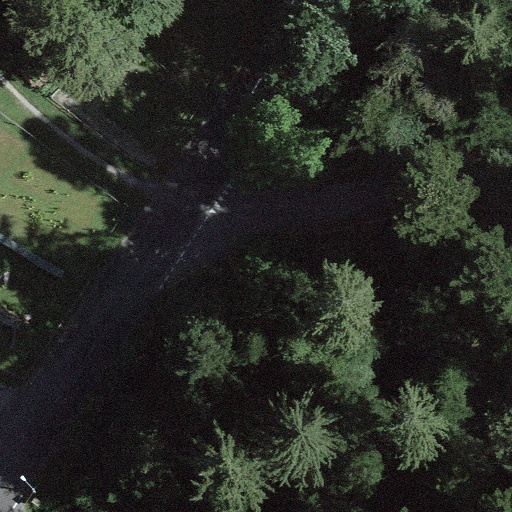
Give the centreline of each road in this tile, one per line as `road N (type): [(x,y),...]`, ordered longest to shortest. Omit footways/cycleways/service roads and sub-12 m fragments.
road 1 (unclassified): [(0,481),(327,0)]
road 2 (track): [(511,137),(192,208)]
